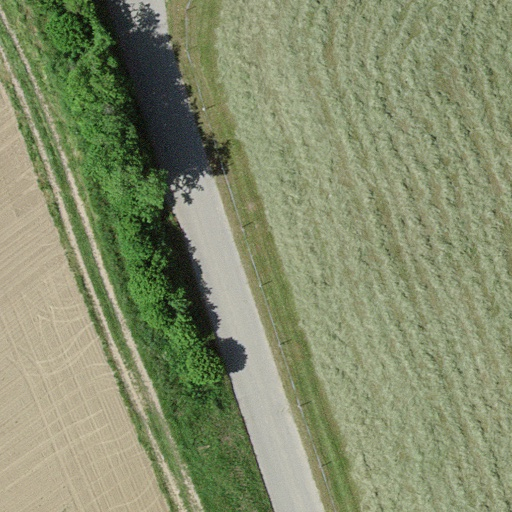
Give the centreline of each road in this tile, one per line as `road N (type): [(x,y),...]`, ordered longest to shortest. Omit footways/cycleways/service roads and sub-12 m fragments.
road 1 (track): [(302,511),(131,0)]
road 2 (track): [(0,31),(193,511)]
